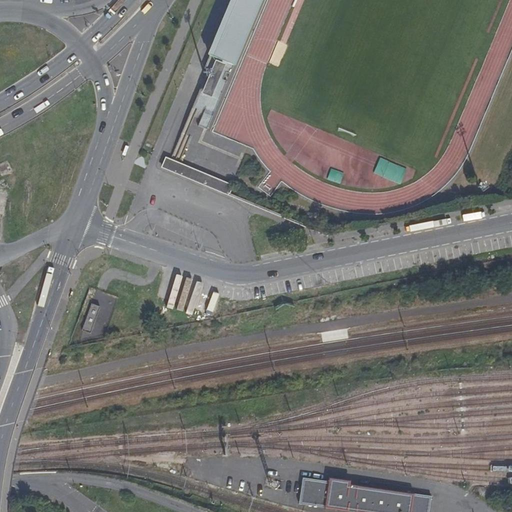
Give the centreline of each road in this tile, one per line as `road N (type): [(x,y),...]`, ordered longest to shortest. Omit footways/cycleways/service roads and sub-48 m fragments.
road 1 (unclassified): [(79,223),(233,275),(511,223)]
road 2 (secondary): [(0,435),(79,223)]
road 3 (secondary): [(113,127),(156,6)]
